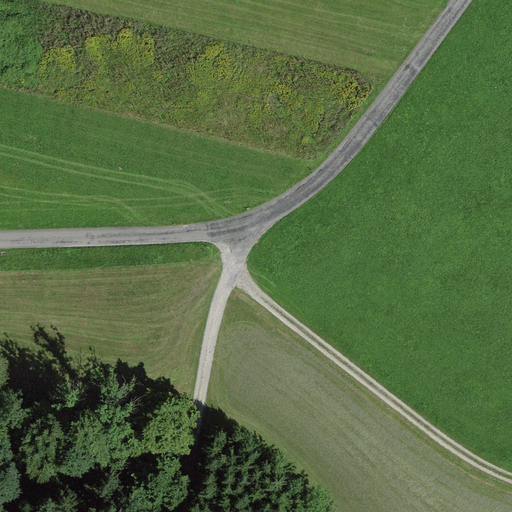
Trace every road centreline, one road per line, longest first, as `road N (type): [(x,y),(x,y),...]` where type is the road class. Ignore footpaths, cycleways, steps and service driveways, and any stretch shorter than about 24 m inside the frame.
road 1 (unclassified): [(461,0),(314,187),(240,231),(0,239)]
road 2 (track): [(231,272),(444,439),(511,476)]
road 3 (track): [(240,231),(209,340),(180,511)]
